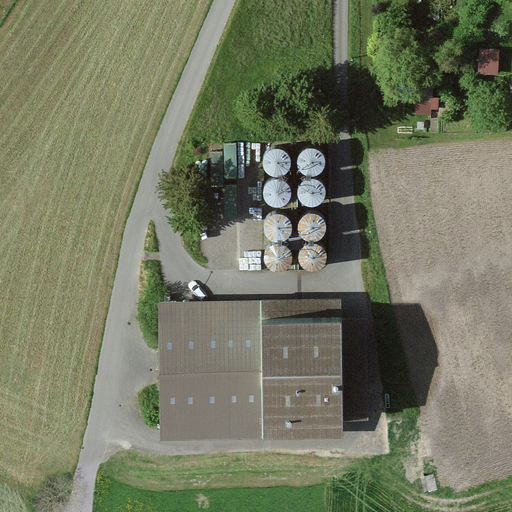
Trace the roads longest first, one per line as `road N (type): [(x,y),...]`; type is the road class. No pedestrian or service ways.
road 1 (residential): [(148,194),(164,208),(180,264),(199,278),(306,283),(336,273),(344,254),(341,0)]
road 2 (unclassified): [(148,194),(84,511)]
road 3 (unclassified): [(224,0),(148,194)]
